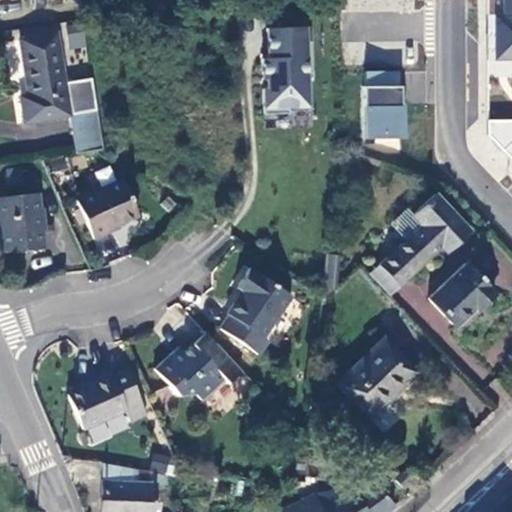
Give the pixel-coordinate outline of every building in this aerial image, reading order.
[(511,0),(485,0),(486,59),(511,59),(511,120),(486,120),(487,134),(511,160),(511,0)] [(304,26),(265,28),(266,58),(260,58),(261,79),(265,79),(265,89),(261,89),(262,114),(287,113),(287,107),(306,106),(305,77),(310,77),(309,41),(304,41),(304,26)] [(21,97),(25,123),(70,116),(75,154),(103,150),(92,79),(64,84),(56,35),(20,40),(29,96),(21,97)] [(402,72),(362,72),(362,137),(402,137),(402,72)] [(120,182),(75,202),(92,240),(108,234),(107,231),(137,218),(120,182)] [(47,248),(41,195),(0,198),(0,235),(2,253),(47,248)] [(467,227),(435,195),(411,217),(421,227),(379,267),(398,287),(440,247),(443,249),(467,227)] [(467,227),(443,249),(446,253),(470,231),(467,227)] [(325,256),(323,280),(336,280),(338,257),(325,256)] [(496,294),(467,263),(428,300),(455,327),(473,311),(476,313),(496,294)] [(398,287),(379,267),(370,275),(389,295),(398,287)] [(291,297),(250,270),(239,287),(244,291),(227,316),(229,318),(222,330),(259,356),(269,342),(264,338),(291,297)] [(336,280),(323,280),(322,301),(335,288),(336,280)] [(228,385),(243,372),(208,334),(183,355),(173,354),(156,371),(179,396),(196,396),(201,402),(223,382),(228,385)] [(416,372),(383,340),(336,385),(369,419),(416,372)] [(147,417),(127,371),(114,377),(113,375),(95,383),(96,385),(69,396),(84,431),(127,413),(131,425),(147,417)] [(151,470),(166,472),(169,455),(153,453),(151,470)] [(164,486),(166,475),(138,472),(101,465),(101,511),(151,511),(153,486),(164,486)] [(402,492),(416,478),(409,470),(395,483),(402,492)] [(345,491),(315,497),(323,511),(387,511),(395,506),(378,487),(360,500),(357,494),(349,498),(345,491)] [(323,511),(315,497),(286,511),(323,511)]
